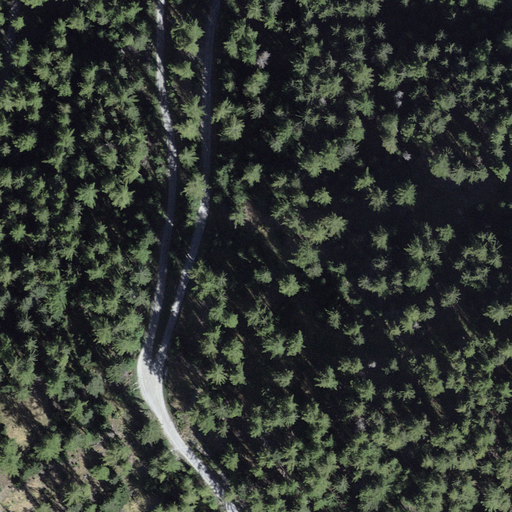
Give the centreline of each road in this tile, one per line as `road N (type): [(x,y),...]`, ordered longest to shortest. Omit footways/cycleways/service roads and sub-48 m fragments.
road 1 (track): [(153,377),(205,212),(208,57),(219,0)]
road 2 (track): [(163,0),(161,85),(173,172),(142,369),(153,377)]
road 3 (track): [(153,377),(160,420),(228,511)]
